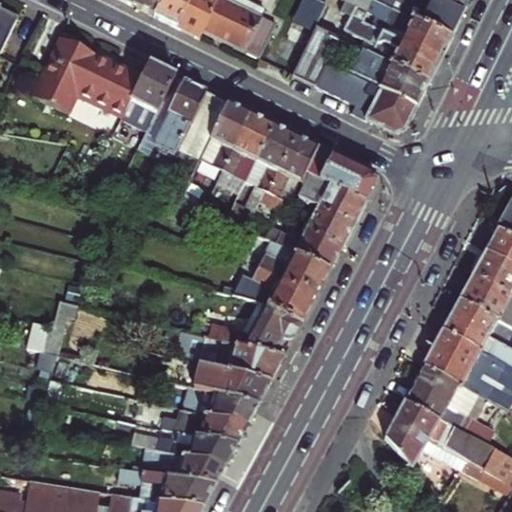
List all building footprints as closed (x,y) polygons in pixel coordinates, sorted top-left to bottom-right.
[(134,0),(131,7),(155,19),(164,0),(134,0)] [(164,0),(155,19),(168,25),(198,41),(202,33),(218,0),(164,0)] [(274,28),(266,24),(258,21),(261,12),(238,0),(218,0),(202,33),(258,61),(274,28)] [(367,15),(373,2),(369,0),(341,0),(341,2),(344,4),(340,13),(350,18),(343,33),(363,43),(374,48),(371,56),(429,84),(434,74),(440,63),(374,30),(363,25),(367,15)] [(464,14),(435,0),(403,0),(402,3),(395,0),(369,0),(373,2),(451,40),(456,30),(461,20),(464,14)] [(435,0),(464,14),(469,2),(470,0),(435,0)] [(375,26),(374,30),(440,63),(445,51),(451,40),(373,2),(367,15),(385,23),(382,29),(375,26)] [(0,54),(18,20),(0,10),(0,54)] [(270,16),(261,12),(258,21),(266,24),(270,16)] [(314,89),(338,41),(315,29),(291,78),(314,89)] [(75,98),(89,104),(94,94),(77,85),(91,56),(60,41),(32,99),(67,116),(75,98)] [(359,51),(371,56),(374,48),(363,43),(359,51)] [(94,108),(114,67),(91,56),(77,85),(94,94),(89,104),(94,108)] [(147,66),(141,80),(129,104),(146,111),(141,117),(137,125),(142,128),(140,133),(146,135),(174,79),(153,69),(147,66)] [(378,91),(417,110),(423,97),(429,84),(391,66),(378,91)] [(129,104),(141,80),(114,67),(94,108),(121,120),(129,104)] [(417,110),(378,91),(354,80),(341,73),(330,95),(338,98),(338,100),(354,109),(351,116),(396,138),(405,134),(411,122),(417,110)] [(174,79),(146,135),(138,151),(150,157),(152,152),(157,154),(159,150),(196,168),(199,162),(226,105),(174,79)] [(146,111),(129,104),(121,120),(131,125),(130,128),(140,133),(142,128),(137,125),(141,117),(146,111)] [(226,105),(199,162),(223,174),(250,117),(226,105)] [(245,185),(246,184),(273,128),(250,117),(223,174),(245,185)] [(273,128),(246,184),(255,188),(240,221),(249,225),(260,202),(264,193),(268,194),(295,139),(273,128)] [(264,193),(260,202),(279,211),(281,206),(285,208),(288,204),(291,206),(295,198),(300,187),(306,175),(318,150),(311,146),(295,139),(268,194),(264,193)] [(375,178),(318,150),(306,175),(365,207),(377,184),(375,178)] [(365,207),(306,175),(300,187),(303,188),(297,199),(317,209),(353,228),(359,217),(365,207)] [(127,196),(117,191),(113,200),(123,205),(127,196)] [(511,205),(505,218),(497,233),(511,240),(511,205)] [(317,209),(305,231),(342,251),(348,239),(353,228),(317,209)] [(342,251),(305,231),(299,244),(270,229),(265,239),(269,242),(329,274),(332,268),(335,262),(342,251)] [(492,243),(486,254),(511,267),(511,240),(497,233),(492,243)] [(329,274),(269,242),(256,271),(256,272),(295,292),(297,290),(316,299),(322,287),(329,274)] [(511,267),(486,254),(480,264),(475,274),(473,278),(511,298),(511,267)] [(223,296),(258,305),(268,308),(301,326),(308,313),(316,299),(297,290),(295,292),(256,272),(256,271),(251,282),(242,278),(235,293),(225,290),(223,296)] [(511,298),(473,278),(466,290),(460,302),(498,323),(506,327),(511,330),(511,298)] [(511,352),(497,345),(488,340),(498,323),(460,302),(451,318),(443,334),(511,370),(511,352)] [(63,333),(70,335),(78,308),(59,303),(53,330),(63,333)] [(268,308),(258,305),(245,330),(250,333),(248,338),(242,336),(209,328),(207,340),(270,356),(279,338),(285,341),(290,340),(295,338),(298,332),(301,326),(268,308)] [(488,340),(497,345),(506,327),(498,323),(488,340)] [(193,324),(190,336),(204,340),(207,340),(209,328),(193,324)] [(53,330),(33,326),(27,351),(45,355),(58,358),(63,333),(53,330)] [(270,356),(207,340),(204,340),(177,333),(174,345),(178,346),(174,361),(198,367),(270,385),(276,372),(283,360),(270,356)] [(511,370),(443,334),(435,348),(427,362),(424,369),(475,396),(481,385),(467,378),(471,369),(506,387),(509,381),(511,383),(511,370)] [(58,358),(45,355),(40,373),(51,376),(58,358)] [(270,385),(198,367),(174,361),(171,360),(165,385),(188,391),(258,408),(264,397),(270,385)] [(477,397),(475,396),(424,369),(414,387),(405,405),(487,448),(494,435),(481,429),(465,420),(477,397)] [(188,391),(182,412),(247,427),(252,418),(258,408),(188,391)] [(465,420),(481,429),(494,406),(477,397),(465,420)] [(412,473),(422,453),(427,444),(483,474),(495,481),(507,459),(487,448),(405,405),(395,423),(385,441),(412,473)] [(182,412),(177,434),(237,447),(242,437),(247,427),(182,412)] [(37,425),(23,422),(20,439),(33,442),(37,425)] [(131,448),(145,451),(226,467),(231,457),(237,447),(177,434),(174,444),(133,436),(131,448)] [(427,444),(422,453),(478,483),(483,474),(427,444)] [(145,451),(142,476),(215,488),(221,478),(226,467),(145,451)] [(141,489),(140,500),(167,505),(203,510),(208,502),(211,495),(215,488),(142,476),(120,472),(118,484),(141,489)] [(0,493),(0,511),(202,511),(203,510),(167,505),(140,500),(111,496),(109,510),(98,508),(100,495),(72,491),(29,484),(25,510),(19,509),(21,496),(0,493)]
